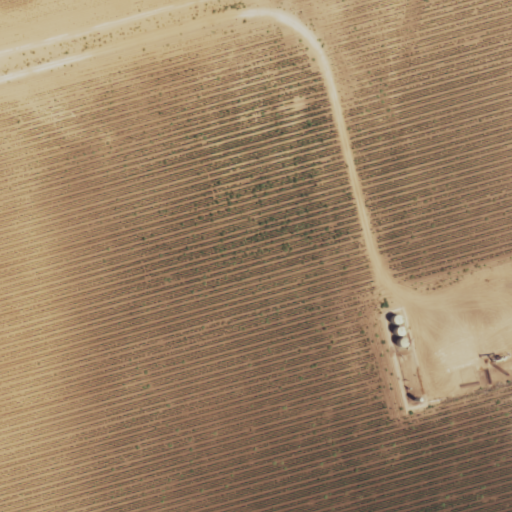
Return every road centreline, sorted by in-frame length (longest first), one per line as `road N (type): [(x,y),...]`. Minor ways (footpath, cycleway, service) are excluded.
road 1 (track): [(0,76),(250,8),(295,19),(320,51),(335,94),(389,295),(487,329)]
road 2 (track): [(185,0),(0,50)]
